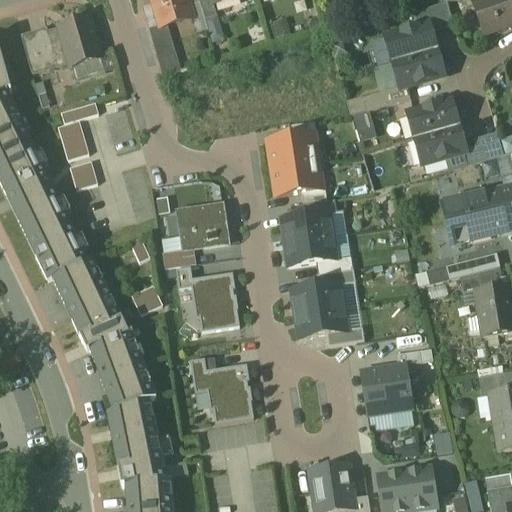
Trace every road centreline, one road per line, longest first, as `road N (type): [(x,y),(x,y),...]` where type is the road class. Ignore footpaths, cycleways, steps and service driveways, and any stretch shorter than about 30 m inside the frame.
road 1 (residential): [(118,0),(156,129),(190,156),(227,170),(245,192),(275,359)]
road 2 (residential): [(0,278),(55,402),(80,511)]
road 3 (residential): [(275,359),(292,437),(311,444),(335,431),(337,404),(326,379)]
